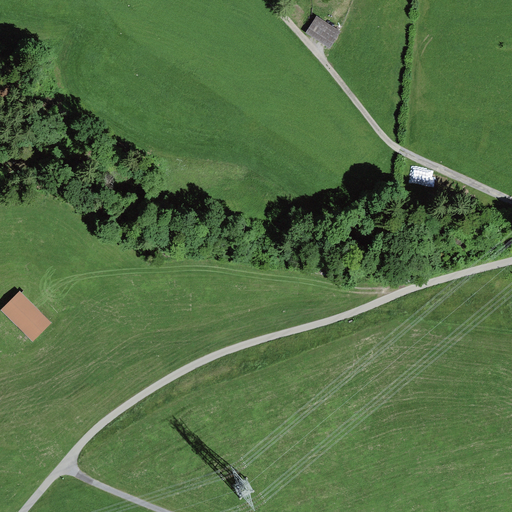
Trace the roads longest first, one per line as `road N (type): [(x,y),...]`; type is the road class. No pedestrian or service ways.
road 1 (unclassified): [(64,468),(124,406),(176,374),(511,257)]
road 2 (track): [(271,0),(391,145),(511,202)]
